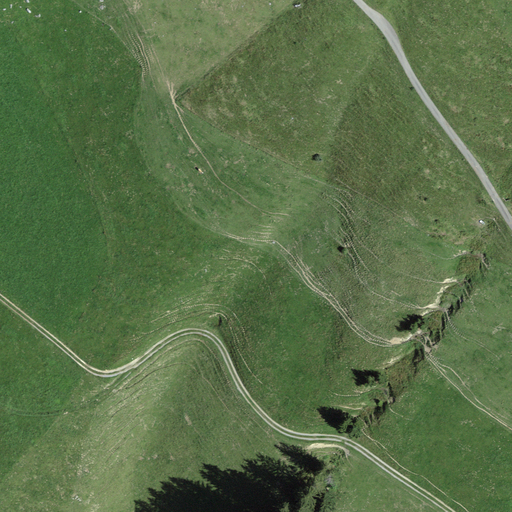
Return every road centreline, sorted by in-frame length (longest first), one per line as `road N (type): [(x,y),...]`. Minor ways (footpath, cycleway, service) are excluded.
road 1 (track): [(0,407),(31,415),(69,408),(109,390),(173,335),(202,331),(217,340),(247,397),(276,427),(351,442),(449,511)]
road 2 (track): [(511,224),(388,33),(358,0)]
road 3 (track): [(0,297),(93,370),(135,363)]
